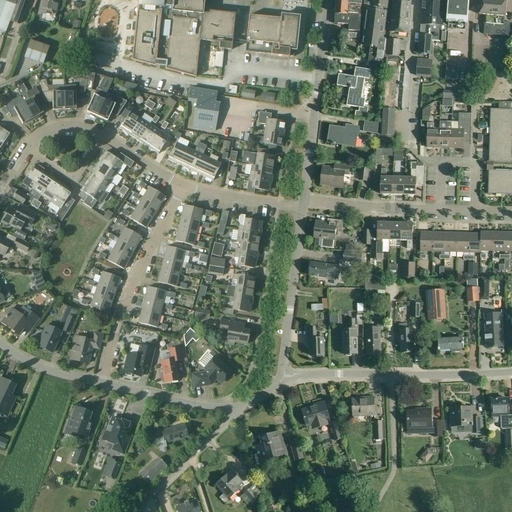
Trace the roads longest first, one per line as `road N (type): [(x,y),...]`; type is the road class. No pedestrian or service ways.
road 1 (residential): [(511,373),(339,373),(286,382)]
road 2 (residential): [(102,383),(130,281),(184,184)]
road 3 (residential): [(511,213),(302,202)]
road 4 (residential): [(302,202),(328,0)]
road 5 (residential): [(286,382),(301,209)]
road 6 (unclassified): [(132,511),(249,402)]
road 7 (residential): [(403,153),(416,0)]
road 8 (residential): [(249,402),(197,405),(102,383)]
road 9 (residential): [(301,209),(184,184)]
